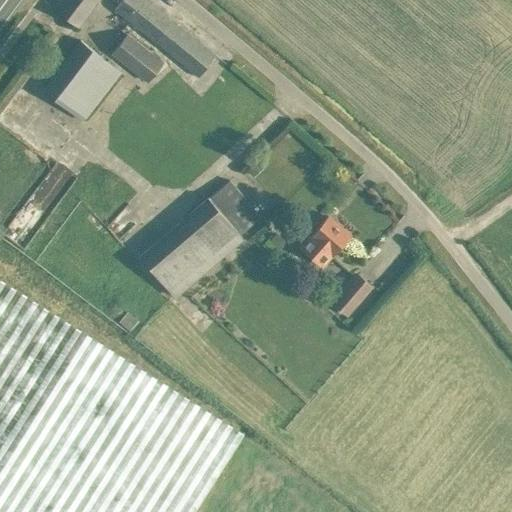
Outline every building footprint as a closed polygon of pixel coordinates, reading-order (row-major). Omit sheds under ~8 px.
[(78,26),(97,0),(59,0),(54,8),(78,26)] [(197,76),(215,54),(148,0),(119,0),(113,8),(197,76)] [(164,62),(126,33),(111,53),(148,82),(164,62)] [(121,69),(96,51),(81,39),(44,88),(60,100),(84,119),(121,69)] [(256,160),(246,169),(254,177),(263,168),(256,160)] [(208,197),(140,256),(174,295),(242,236),(240,234),(260,217),(229,180),(209,198),(208,197)] [(331,255),(336,249),(349,234),(328,216),(301,246),(322,265),(331,254),(331,255)] [(356,273),(332,302),(347,314),(371,286),(356,273)] [(0,511),(193,511),(244,434),(0,278),(0,511)]
